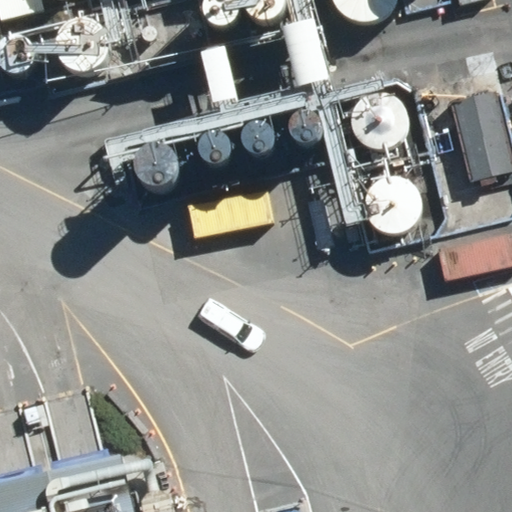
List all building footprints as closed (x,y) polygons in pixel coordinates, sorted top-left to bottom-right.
[(200,17),(204,23),(210,27),(217,29),(224,29),(231,26),(236,21),(239,14),(239,7),(238,0),(237,0),(200,0),(199,5),(198,11),(200,17)] [(245,0),(248,6),(252,12),(258,16),(265,18),(272,18),(278,15),(283,10),(286,3),(286,0),(245,0)] [(343,0),(346,4),(354,9),(363,12),(372,11),(380,7),(386,1),(386,0),(343,0)] [(337,15),(306,23),(322,88),(353,80),(337,15)] [(58,56),(64,63),(71,69),(80,71),(89,70),(97,66),(104,60),(107,52),(108,43),(106,34),(101,27),(94,21),(85,19),(77,19),(70,21),(64,26),(59,32),(56,40),(56,47),(58,56)] [(0,69),(2,71),(9,73),(16,73),(23,70),(28,65),(31,58),(32,51),(30,44),(26,39),(20,34),(13,32),(7,33),(2,34),(0,35),(0,69)] [(355,134),(360,142),(367,147),(376,149),(385,149),(394,145),(400,138),(404,130),(405,121),(403,112),(398,105),(390,100),(382,97),(374,97),(367,100),(360,104),(356,111),(353,118),(352,126),(355,134)] [(284,137),(288,142),(294,146),(301,148),(308,148),(315,145),(320,140),(323,133),(324,126),(322,119),(318,114),(312,109),(305,107),(299,108),(294,110),(289,113),(285,118),(283,124),(282,130),(284,137)] [(245,148),(249,154),(254,158),(261,160),(268,159),(275,156),(280,151),(283,145),(284,138),(282,131),(278,125),(272,121),(266,119),(260,119),(254,121),(249,125),(245,129),(243,135),(243,141),(245,148)] [(195,159),(199,164),(205,168),(211,170),(219,170),(225,167),(230,162),(233,156),(234,148),(232,142),(228,136),(223,132),(216,129),(210,130),(204,132),(199,135),(195,140),(193,146),(193,152),(195,159)] [(136,175),(140,180),(146,184),(153,186),(160,186),(166,183),(171,178),(174,171),(175,164),(173,157),(169,151),(164,147),(157,145),(151,146),(145,147),(140,151),(136,156),(134,162),(134,168),(136,175)] [(369,218),(374,226),(381,231),(390,233),(399,232),(408,229),(414,222),(418,214),(419,205),(417,196),(412,189),(404,184),(396,181),(388,181),(381,184),(374,188),(370,195),(367,202),(366,210),(369,218)] [(134,511),(118,444),(0,471),(0,511),(134,511)]
